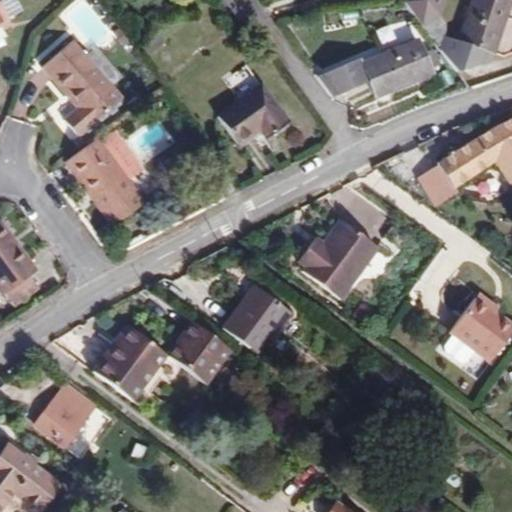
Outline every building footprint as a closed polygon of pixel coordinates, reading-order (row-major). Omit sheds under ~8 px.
[(0,0),(0,12),(10,7),(5,0),(0,0)] [(511,0),(472,0),(461,36),(492,46),(496,47),(511,0)] [(64,39),(36,65),(73,103),(61,117),(76,132),(116,92),(64,39)] [(340,111),(433,73),(420,39),(366,61),(364,55),(324,73),(340,111)] [(237,86),(254,74),(247,64),(230,76),(237,86)] [(250,82),(210,116),(232,142),(252,128),(259,135),(280,117),(250,82)] [(511,108),(510,106),(435,155),(435,158),(416,171),(435,198),(455,187),(451,182),(493,155),(500,149),(511,166),(511,108)] [(91,131),(59,154),(104,219),(137,197),(91,131)] [(511,166),(500,149),(493,155),(510,179),(511,177),(511,166)] [(221,188),(231,182),(227,176),(218,181),(221,188)] [(317,242),(310,236),(294,255),(301,261),(299,265),(339,294),(375,242),(338,214),(319,238),(317,242)] [(3,236),(0,232),(0,283),(8,293),(33,274),(22,260),(15,251),(19,248),(5,233),(3,236)] [(313,232),(310,236),(317,242),(319,238),(313,232)] [(15,251),(22,260),(26,257),(19,248),(15,251)] [(282,300),(247,274),(215,317),(251,343),(282,300)] [(469,288),(489,303),(492,300),(472,285),(469,288)] [(508,318),(489,303),(469,288),(442,322),(482,352),(508,318)] [(218,337),(180,309),(170,322),(173,324),(159,342),(196,369),(218,337)] [(117,311),(95,339),(134,369),(155,339),(117,311)] [(95,339),(83,356),(123,385),(134,369),(95,339)] [(86,395),(55,371),(27,410),(57,433),(86,395)] [(0,435),(0,508),(2,511),(38,462),(0,435)] [(2,511),(3,511),(19,511),(49,470),(38,462),(2,511)] [(350,511),(351,511),(316,485),(302,503),(308,508),(305,511),(350,511)]
